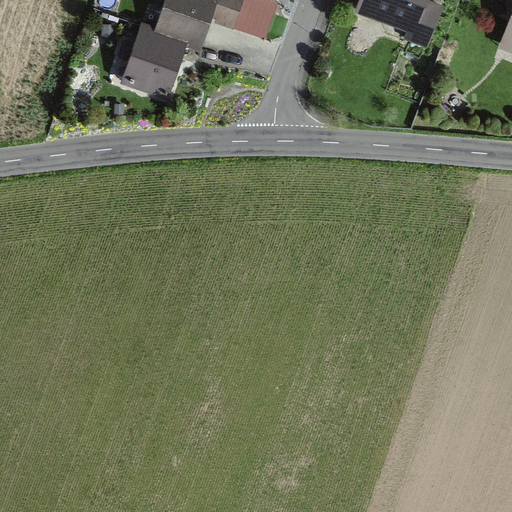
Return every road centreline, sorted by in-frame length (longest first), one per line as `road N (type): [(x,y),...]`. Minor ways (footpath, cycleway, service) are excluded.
road 1 (tertiary): [(0,162),(274,140)]
road 2 (tertiary): [(274,140),(511,156)]
road 3 (residential): [(311,0),(280,89),(274,140)]
